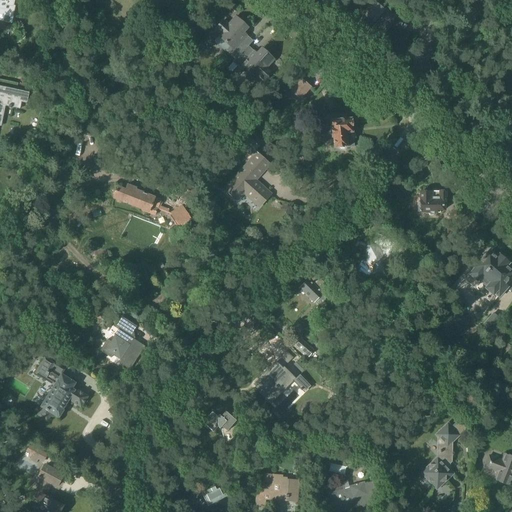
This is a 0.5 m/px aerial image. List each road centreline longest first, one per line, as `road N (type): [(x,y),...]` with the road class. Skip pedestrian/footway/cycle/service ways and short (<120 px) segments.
road 1 (unclassified): [(121,511),(137,449),(171,390),(420,118)]
road 2 (unclassified): [(405,107),(278,0)]
road 3 (unclassified): [(511,199),(420,118)]
